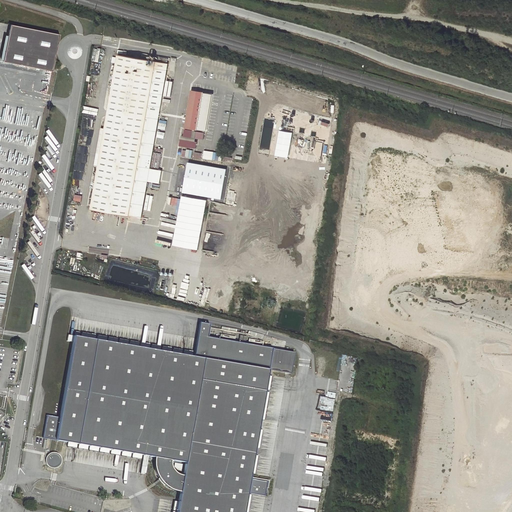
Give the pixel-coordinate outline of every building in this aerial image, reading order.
[(58,34),(9,24),(2,61),(52,70),(58,34)] [(150,167),(160,114),(168,63),(120,54),(91,209),(141,217),(148,180),(150,167)] [(192,92),(185,129),(206,133),(212,96),(192,92)] [(264,118),(260,153),(270,154),(274,119),(264,118)] [(104,128),(101,128),(95,165),(98,165),(104,128)] [(276,155),(290,157),(294,131),(280,129),(276,155)] [(183,134),(181,144),(197,148),(198,140),(193,139),(193,137),(183,134)] [(192,160),(193,151),(183,149),(182,159),(192,160)] [(202,166),(217,167),(217,164),(212,163),(213,162),(216,162),(216,159),(213,159),(213,154),(203,153),(202,166)] [(204,173),(205,165),(192,164),(191,172),(204,173)] [(150,167),(148,180),(159,182),(162,170),(150,167)] [(185,178),(185,185),(194,186),(194,178),(185,178)] [(212,193),(209,211),(228,214),(230,196),(212,193)] [(175,244),(200,248),(207,199),(182,195),(175,244)] [(169,233),(175,234),(177,226),(171,225),(169,233)] [(158,245),(173,249),(174,242),(159,239),(158,245)] [(262,421),(267,394),(267,392),(270,378),(274,350),(247,346),(248,339),(242,338),(241,345),(210,339),(212,326),(203,324),(197,359),(190,358),(191,351),(188,351),(187,357),(78,337),(77,344),(64,419),(59,442),(158,459),(157,465),(158,469),(159,474),(161,479),(166,485),(171,489),(175,491),(182,493),(178,511),(246,511),(250,494),(253,495),(267,498),(269,484),(252,480),(253,475),(256,457),(258,449),(261,431),(262,421)] [(271,395),(267,394),(262,421),(267,422),(271,395)] [(46,440),(59,442),(64,419),(50,417),(46,440)] [(315,417),(312,435),(324,437),(327,419),(315,417)] [(64,464),(59,455),(50,460),(55,469),(64,464)]
